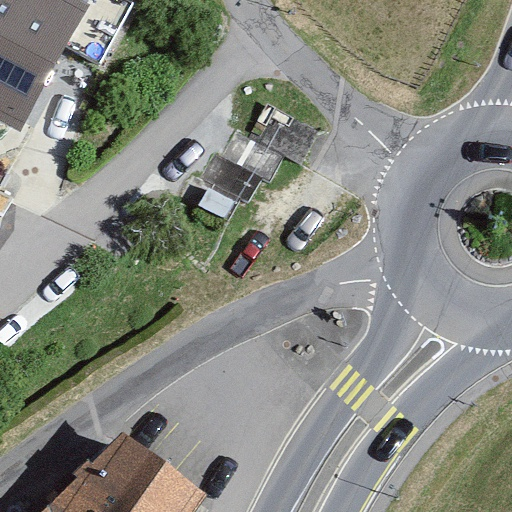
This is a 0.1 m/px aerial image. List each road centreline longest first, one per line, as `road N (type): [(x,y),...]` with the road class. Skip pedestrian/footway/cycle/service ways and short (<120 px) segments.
road 1 (unclassified): [(0,485),(209,336),(315,289),(413,260)]
road 2 (secondary): [(452,304),(416,363),(371,411),(309,511)]
road 3 (residential): [(425,171),(373,143),(333,105),(247,0)]
